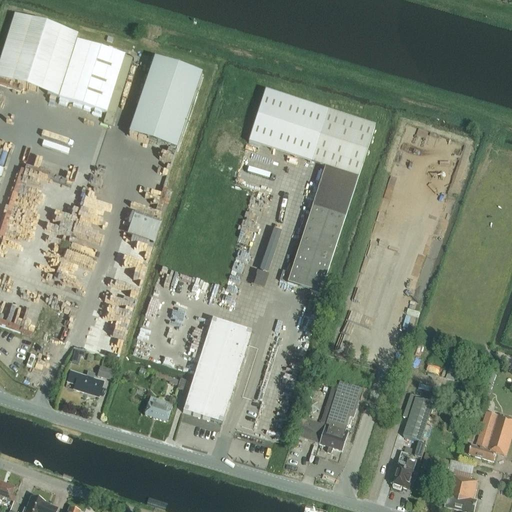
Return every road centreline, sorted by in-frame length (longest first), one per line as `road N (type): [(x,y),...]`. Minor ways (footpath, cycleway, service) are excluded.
road 1 (unclassified): [(373,511),(0,399)]
road 2 (unknown): [(216,466),(268,318)]
road 3 (unknown): [(268,318),(295,169)]
road 4 (unknown): [(347,504),(384,367)]
road 5 (unclassified): [(122,511),(0,465)]
